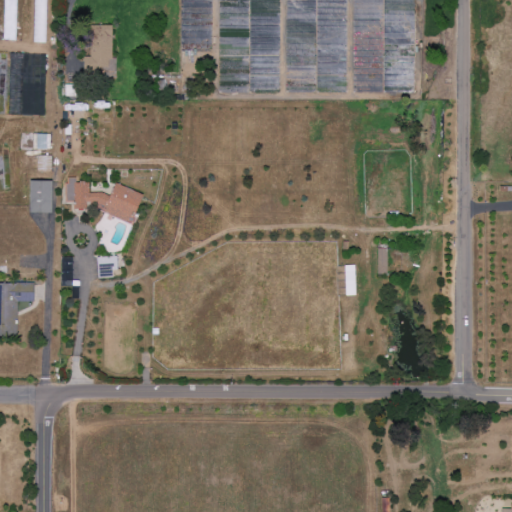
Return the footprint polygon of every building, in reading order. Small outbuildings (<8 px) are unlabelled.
[(113,25),(91,25),(90,73),(112,73),(113,25)] [(49,149),(50,134),(33,134),(33,149),(49,149)] [(51,171),(51,155),(38,155),(38,171),(51,171)] [(132,223),(142,194),(115,184),(110,196),(100,193),(89,193),(89,182),(75,182),(75,178),(69,178),(65,189),(65,202),(74,202),(74,209),(85,209),(87,203),(95,206),(103,206),(103,213),(132,223)] [(52,213),(52,181),(30,180),(30,213),(52,213)] [(387,274),(387,249),(378,249),(378,274),(387,274)] [(117,271),(117,256),(99,256),(99,272),(117,271)] [(346,296),(356,295),(355,265),(345,266),(346,296)] [(34,283),(0,283),(0,336),(17,336),(17,302),(34,302),(34,283)]
